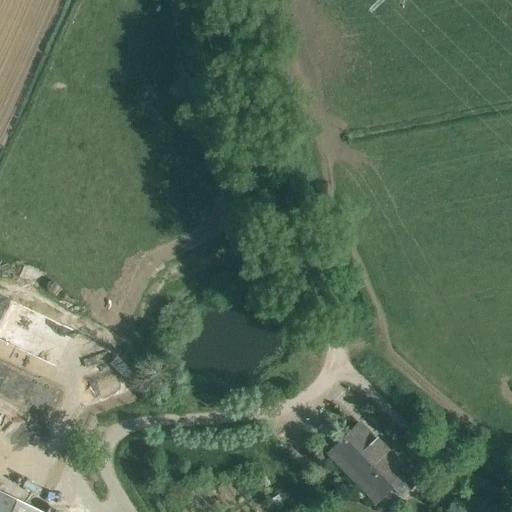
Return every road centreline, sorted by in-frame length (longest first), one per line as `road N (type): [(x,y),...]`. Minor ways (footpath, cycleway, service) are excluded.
road 1 (track): [(216,0),(243,133),(332,332),(365,380),(415,429),(511,492)]
road 2 (unclassified): [(127,511),(100,451),(103,433),(119,420),(257,406),(316,375),(332,332)]
